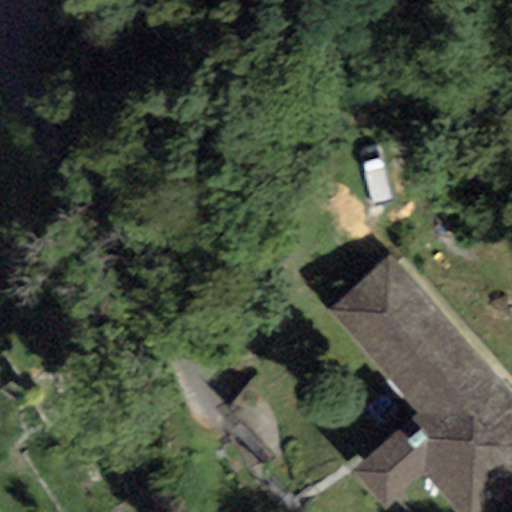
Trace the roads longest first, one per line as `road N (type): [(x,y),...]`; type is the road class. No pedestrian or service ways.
road 1 (residential): [(0,57),(46,148),(165,327)]
road 2 (unknown): [(165,327),(200,389),(292,511)]
